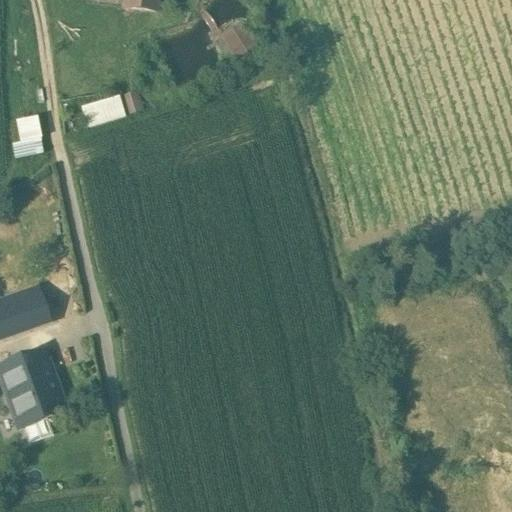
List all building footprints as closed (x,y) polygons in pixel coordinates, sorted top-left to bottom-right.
[(154,0),(125,0),(124,9),(153,13),(154,0)] [(225,36),(239,61),(264,47),(251,23),(225,36)] [(126,97),(133,115),(146,110),(139,92),(126,97)] [(124,95),(84,109),(91,130),(132,117),(124,95)] [(44,118),(22,122),(25,143),(15,145),(18,159),(50,154),(44,118)] [(36,296),(0,308),(0,340),(46,324),(36,296)] [(45,356),(0,371),(0,376),(7,398),(54,382),(45,356)] [(54,382),(7,398),(18,429),(65,414),(54,382)]
